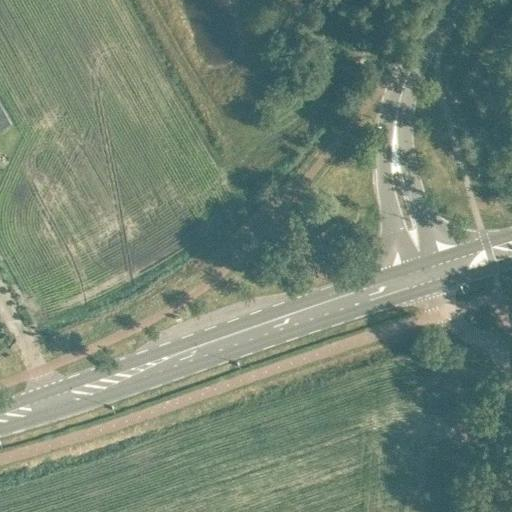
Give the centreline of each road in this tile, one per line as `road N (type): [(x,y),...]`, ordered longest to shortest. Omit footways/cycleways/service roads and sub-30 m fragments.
road 1 (tertiary): [(0,428),(431,287)]
road 2 (tertiary): [(422,263),(0,407)]
road 3 (unclassified): [(422,263),(394,167),(395,120),(417,57),(461,0)]
